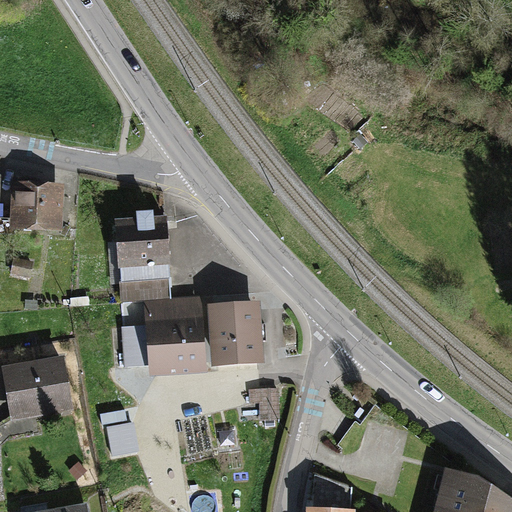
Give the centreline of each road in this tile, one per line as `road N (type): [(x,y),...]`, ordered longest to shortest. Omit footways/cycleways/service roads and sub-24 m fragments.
road 1 (secondary): [(194,171),(344,336)]
road 2 (secondary): [(344,336),(511,468)]
road 3 (secondary): [(77,0),(194,171)]
road 4 (residential): [(0,149),(168,179),(194,171)]
road 5 (unknown): [(321,366),(130,383)]
road 6 (residential): [(290,511),(321,366),(344,336)]
